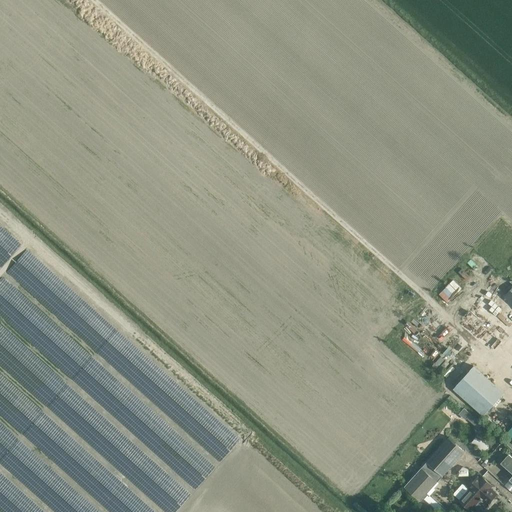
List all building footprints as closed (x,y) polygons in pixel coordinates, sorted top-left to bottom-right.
[(442,290),(451,299),(462,288),(454,279),(442,290)] [(454,390),(475,409),(483,417),(504,393),(474,367),(454,390)] [(438,482),(443,476),(443,477),(466,452),(449,437),(427,462),(422,468),(438,482)] [(438,482),(422,468),(405,487),(420,501),(419,502),(430,511),(448,511),(428,494),(438,482)] [(469,489),(459,500),(470,510),(475,505),(481,511),(487,504),(488,504),(497,493),(491,488),(493,486),(481,476),(480,478),(478,476),(468,487),(469,489)]
